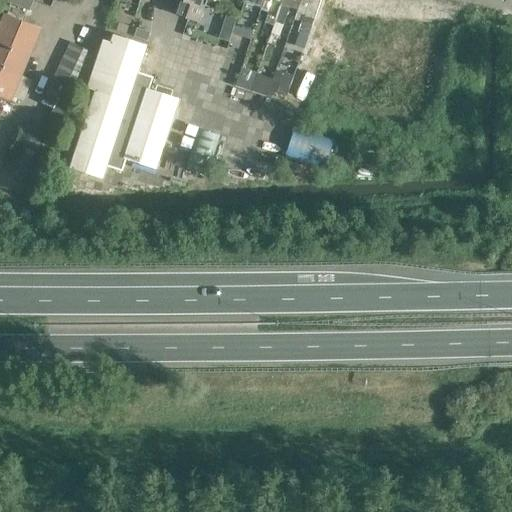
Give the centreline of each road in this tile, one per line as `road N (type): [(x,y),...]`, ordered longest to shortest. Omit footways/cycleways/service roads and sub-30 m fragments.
road 1 (trunk): [(511,294),(0,293)]
road 2 (trunk): [(0,343),(511,343)]
